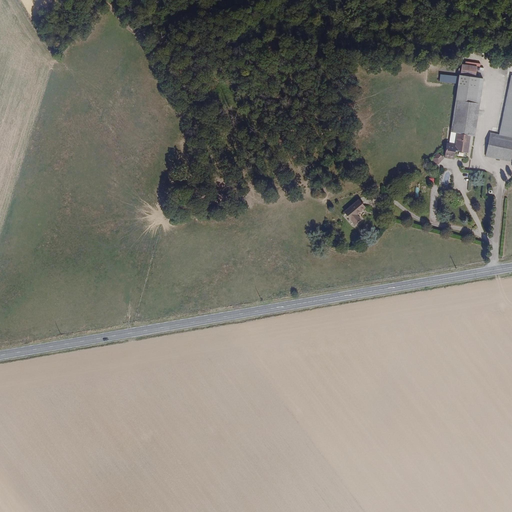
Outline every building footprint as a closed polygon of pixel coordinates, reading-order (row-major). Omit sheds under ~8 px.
[(440,75),(440,82),(457,83),(458,75),(440,75)] [(466,127),(477,129),(482,130),(488,99),(467,94),(460,126),(466,127)] [(455,135),(452,151),(461,152),(462,144),(473,146),(477,129),(466,127),(464,137),(455,135)] [(511,128),(504,127),(503,131),(497,130),(492,152),(511,155),(511,128)] [(437,152),(432,159),(439,164),(444,157),(437,152)] [(345,212),(356,225),(362,221),(358,217),(367,209),(359,200),(345,212)]
